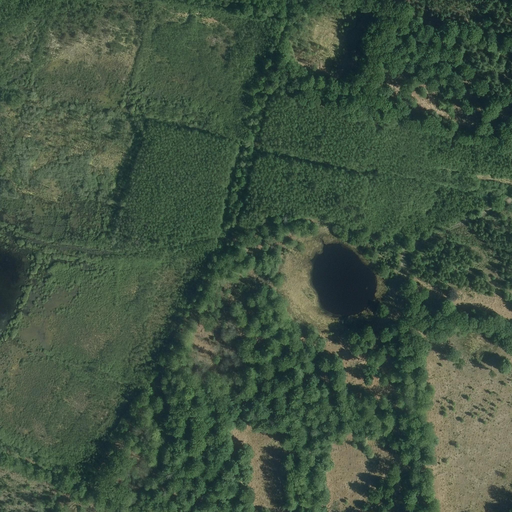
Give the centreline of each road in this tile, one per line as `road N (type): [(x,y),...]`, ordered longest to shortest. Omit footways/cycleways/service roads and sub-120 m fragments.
road 1 (track): [(64,511),(125,434),(231,232),(324,220),(402,252)]
road 2 (track): [(424,511),(402,252),(511,198)]
road 3 (track): [(288,0),(263,85),(511,143)]
road 4 (track): [(363,0),(511,33)]
